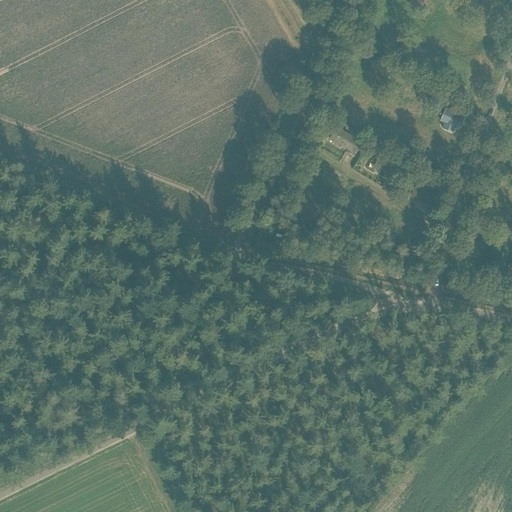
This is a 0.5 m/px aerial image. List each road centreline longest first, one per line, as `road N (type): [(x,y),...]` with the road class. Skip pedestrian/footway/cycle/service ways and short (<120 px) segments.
road 1 (unclassified): [(0,498),(371,315),(421,304)]
road 2 (track): [(0,168),(241,264)]
road 3 (unclassified): [(421,304),(431,251),(511,63)]
